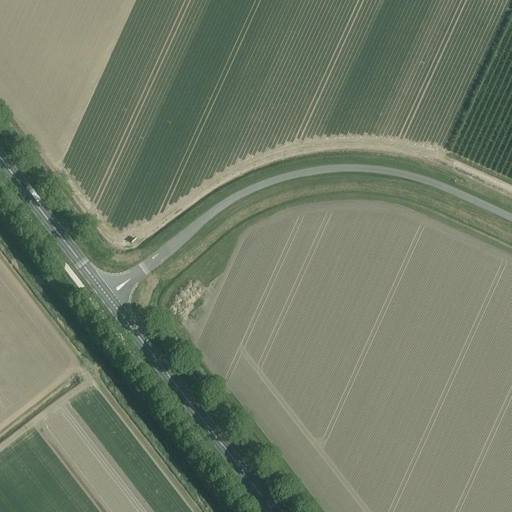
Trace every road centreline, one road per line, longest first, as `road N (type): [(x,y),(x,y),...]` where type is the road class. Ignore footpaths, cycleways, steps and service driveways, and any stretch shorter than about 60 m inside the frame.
road 1 (unclassified): [(511,219),(429,182),(328,171),(246,191),(143,269)]
road 2 (secondary): [(270,511),(106,296)]
road 3 (secondary): [(106,296),(0,157)]
